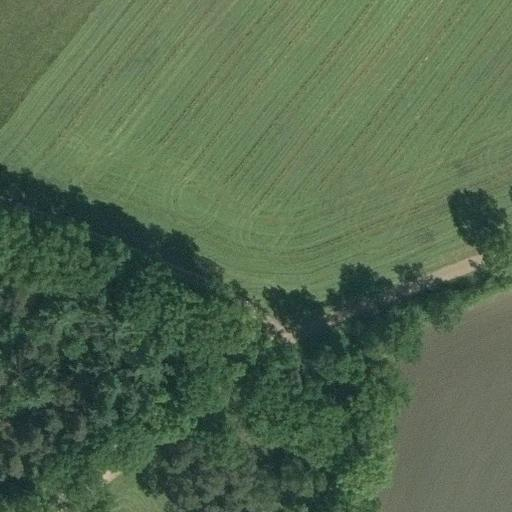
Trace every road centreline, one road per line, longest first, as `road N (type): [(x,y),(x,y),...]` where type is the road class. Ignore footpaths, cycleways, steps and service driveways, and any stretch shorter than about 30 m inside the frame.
road 1 (track): [(269,334),(235,297),(0,201)]
road 2 (track): [(54,511),(277,344)]
road 3 (track): [(511,249),(277,344)]
